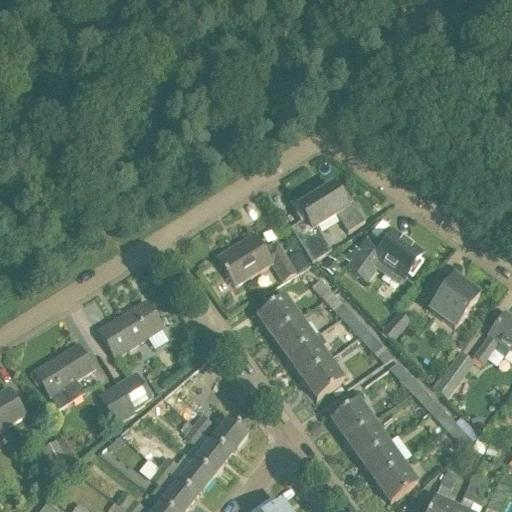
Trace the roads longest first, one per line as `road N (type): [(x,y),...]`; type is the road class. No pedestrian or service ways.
road 1 (residential): [(289,437),(158,239)]
road 2 (residential): [(511,267),(347,144),(319,136)]
road 3 (track): [(511,13),(319,136)]
road 4 (residential): [(158,239),(319,136)]
road 5 (residential): [(0,339),(158,239)]
